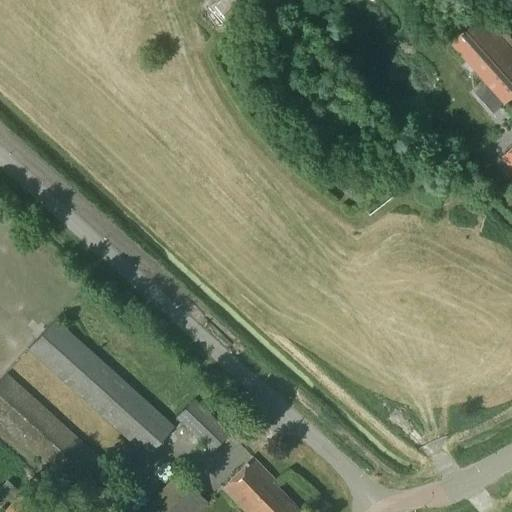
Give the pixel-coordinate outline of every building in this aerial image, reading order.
[(248,9),(239,0),(221,0),(214,7),(230,25),(248,9)] [(478,13),(447,42),(504,104),(511,95),(511,37),(499,24),(493,30),(478,13)] [(30,350),(147,455),(174,425),(57,320),(30,350)] [(0,383),(0,419),(99,510),(125,480),(9,374),(0,383)] [(196,400),(178,419),(215,454),(233,435),(196,400)] [(275,478),(251,454),(221,483),(248,511),(298,511),(298,508),(272,481),(275,478)] [(181,473),(143,511),(198,511),(210,500),(189,480),(181,473)] [(0,485),(0,506),(15,490),(5,481),(0,485)] [(23,489),(7,506),(12,511),(27,511),(37,503),(23,489)]
